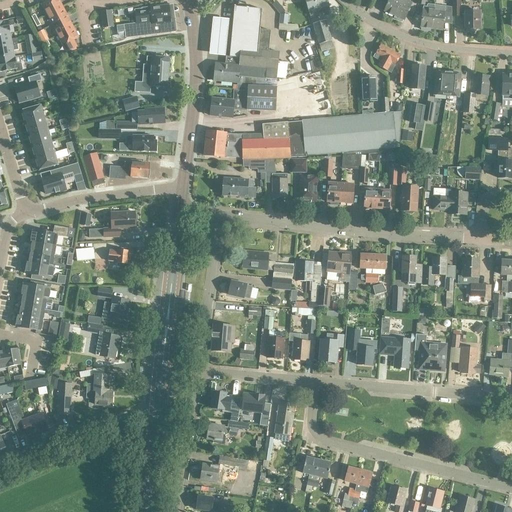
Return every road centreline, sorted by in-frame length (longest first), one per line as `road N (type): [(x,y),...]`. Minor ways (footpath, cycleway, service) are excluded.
road 1 (secondary): [(146,511),(179,211)]
road 2 (residential): [(478,239),(219,216)]
road 3 (residential): [(511,488),(326,441),(312,425),(315,382)]
road 4 (residential): [(511,398),(315,382)]
road 5 (secondary): [(181,191),(197,74),(190,0)]
road 6 (residential): [(343,0),(411,40),(511,52)]
road 7 (residential): [(181,191),(72,200),(25,214)]
road 8 (residential): [(196,372),(219,216)]
road 9 (residential): [(175,511),(196,372)]
